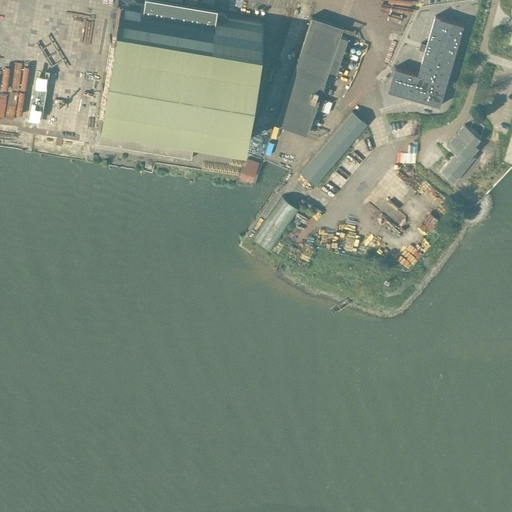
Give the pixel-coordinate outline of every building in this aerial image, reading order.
[(117,0),(95,142),(191,158),(195,133),(243,142),(264,20),(215,12),(216,6),(180,0),(117,0)] [(342,26),(311,15),(275,123),(306,133),(328,68),(335,71),(347,36),(340,34),(342,26)] [(465,24),(435,15),(427,44),(421,42),(419,48),(425,50),(419,73),(396,66),(389,89),(441,105),(465,24)] [(481,112),(496,114),(500,86),(494,85),(491,102),(483,101),(481,112)] [(367,122),(353,110),(301,172),(315,184),(367,122)] [(481,137),(469,127),(465,124),(447,145),(457,153),(442,170),(454,181),(475,156),(473,154),(479,146),(476,143),(481,137)] [(216,144),(202,142),(201,147),(215,150),(216,144)] [(416,152),(407,152),(407,162),(416,162),(416,152)] [(272,249),(300,208),(282,195),(253,236),(272,249)] [(426,209),(416,223),(429,232),(439,219),(426,209)]
